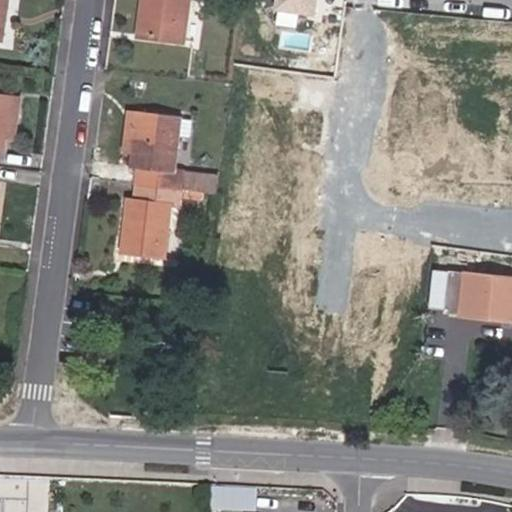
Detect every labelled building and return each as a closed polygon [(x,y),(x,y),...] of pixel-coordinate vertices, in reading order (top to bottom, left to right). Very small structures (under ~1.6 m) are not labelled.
[(0,0),(0,42),(4,43),(10,0),(0,0)] [(186,46),(191,0),(143,0),(138,40),(186,46)] [(275,0),(274,9),(317,14),(318,0),(275,0)] [(0,151),(6,152),(8,139),(17,141),(23,97),(0,93),(0,151)] [(177,173),(183,117),(138,111),(131,168),(139,169),(137,184),(183,190),(185,174),(177,173)] [(218,194),(220,179),(185,174),(183,190),(204,192),(218,194)] [(167,260),(173,204),(181,205),(182,198),(183,190),(137,184),(135,199),(128,199),(122,254),(167,260)] [(203,200),(204,192),(183,190),(182,198),(203,200)] [(470,223),(474,192),(461,191),(458,221),(470,223)] [(511,278),(451,272),(447,313),(511,320),(511,278)] [(251,503),(251,489),(214,487),(214,502),(251,503)]
